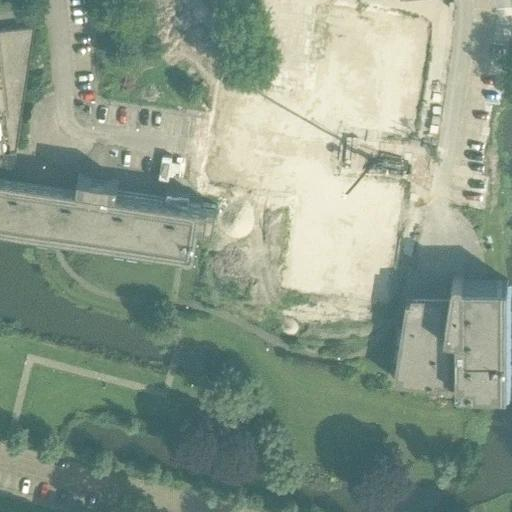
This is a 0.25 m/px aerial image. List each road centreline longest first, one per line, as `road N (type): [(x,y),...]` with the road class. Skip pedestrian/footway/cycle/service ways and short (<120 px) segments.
road 1 (residential): [(55,0),(70,125),(197,153)]
road 2 (residential): [(462,0),(430,253)]
